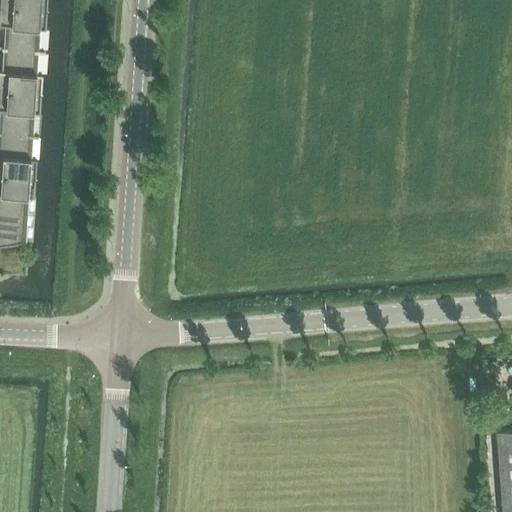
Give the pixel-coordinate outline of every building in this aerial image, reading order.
[(0,4),(0,23),(7,24),(6,46),(2,45),(2,47),(44,50),(44,48),(35,48),(37,26),(46,27),(47,7),(0,4)] [(0,68),(0,88),(41,91),(43,71),(34,71),(35,51),(44,51),(44,50),(2,47),(2,48),(6,48),(4,69),(0,68)] [(0,88),(0,107),(2,108),(0,129),(0,130),(38,133),(39,132),(30,131),(31,110),(40,111),(41,91),(0,88)] [(0,172),(36,175),(37,155),(28,155),(30,134),(38,135),(38,133),(0,130),(0,172)] [(0,243),(22,240),(22,238),(24,207),(25,194),(34,194),(36,175),(0,172),(0,243)] [(511,511),(511,425),(496,427),(502,511),(511,511)]
